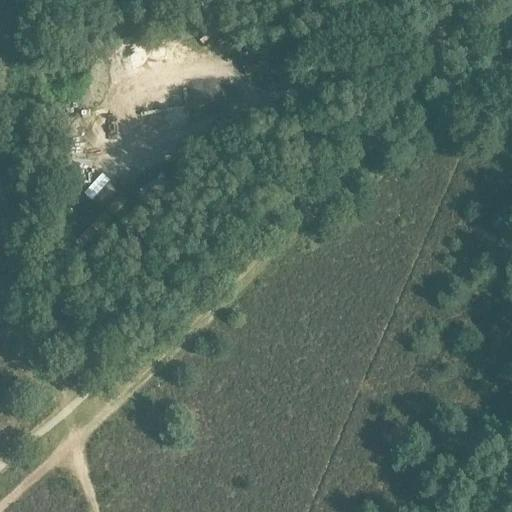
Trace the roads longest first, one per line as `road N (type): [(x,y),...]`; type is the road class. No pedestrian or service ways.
road 1 (track): [(73,443),(312,209),(449,45)]
road 2 (track): [(0,197),(73,443)]
